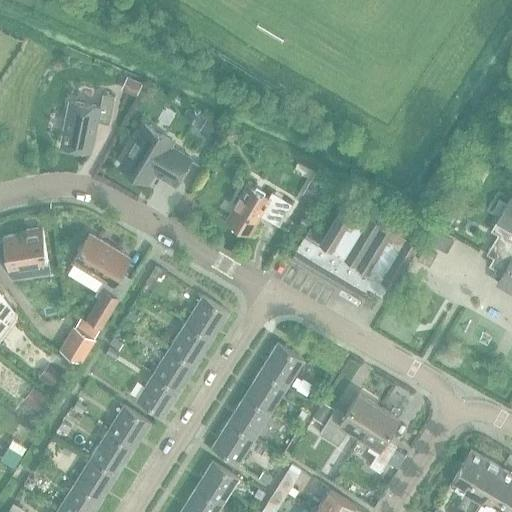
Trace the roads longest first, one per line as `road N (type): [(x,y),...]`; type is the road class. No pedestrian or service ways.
road 1 (residential): [(0,197),(33,186),(94,190),(268,295)]
road 2 (residential): [(133,511),(268,295)]
road 3 (residential): [(452,413),(430,376),(268,295)]
